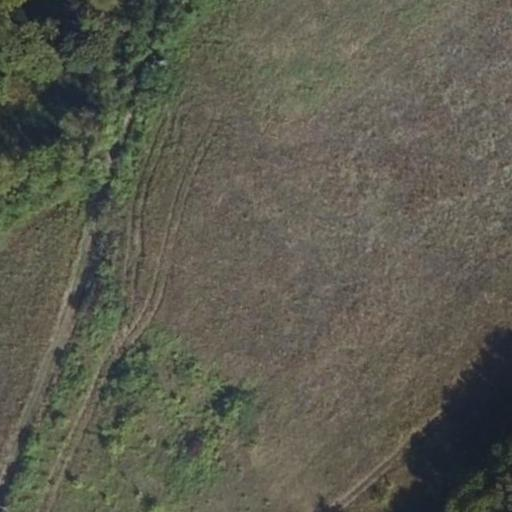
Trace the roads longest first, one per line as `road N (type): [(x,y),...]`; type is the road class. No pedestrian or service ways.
road 1 (track): [(168,0),(66,323),(0,495)]
road 2 (track): [(334,511),(511,353)]
